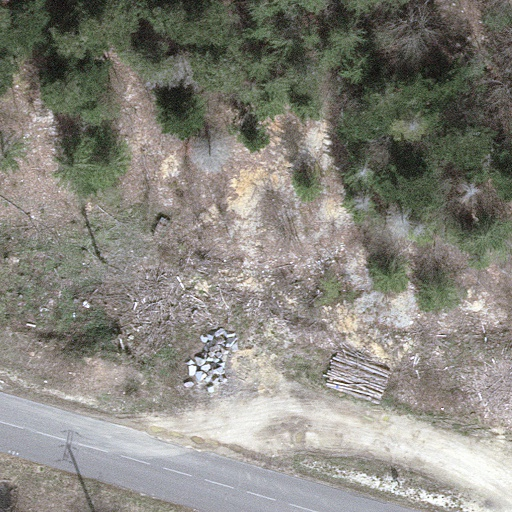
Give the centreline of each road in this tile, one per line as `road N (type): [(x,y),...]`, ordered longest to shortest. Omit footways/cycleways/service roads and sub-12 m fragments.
road 1 (track): [(511,492),(341,424),(221,427),(166,471)]
road 2 (secondary): [(308,511),(0,430)]
